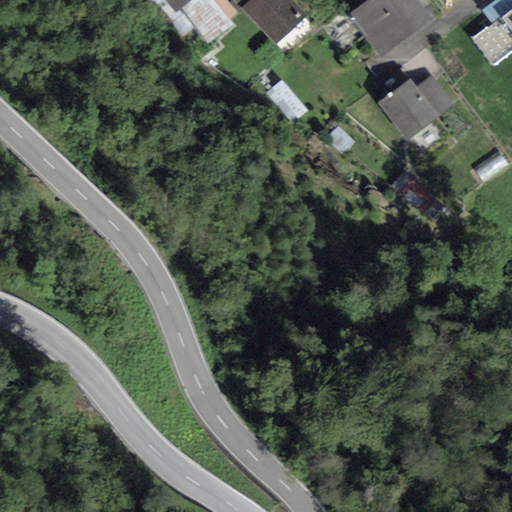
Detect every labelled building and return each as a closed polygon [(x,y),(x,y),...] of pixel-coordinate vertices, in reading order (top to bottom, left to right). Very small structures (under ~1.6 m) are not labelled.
[(191,0),(165,0),(177,13),(191,0)] [(304,17),(288,0),(236,0),(276,43),(304,17)] [(431,19),(416,0),(367,0),(348,15),(380,57),(431,19)] [(491,24),(511,8),(511,0),(494,0),(481,10),(491,24)] [(511,8),(491,24),(472,38),(492,65),(511,50),(511,8)] [(417,87),(440,116),(454,105),(431,76),(417,87)] [(407,142),(440,116),(417,87),(410,78),(377,104),(407,142)] [(272,94),(295,121),(311,108),(287,80),(272,94)]
